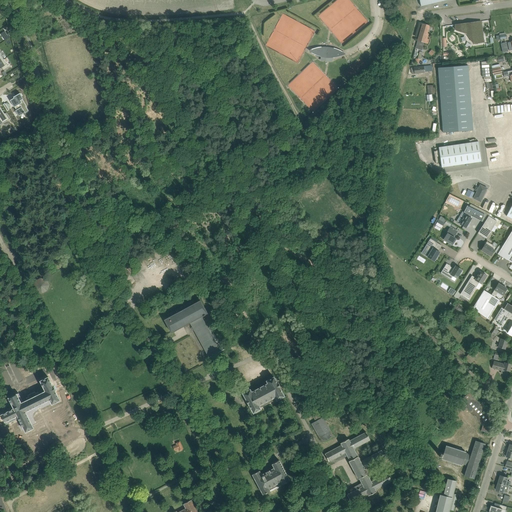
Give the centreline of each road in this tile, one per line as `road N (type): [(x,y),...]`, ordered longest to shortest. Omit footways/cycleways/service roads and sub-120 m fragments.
road 1 (track): [(242,13),(299,121),(368,219),(380,273),(399,303),(508,406)]
road 2 (residential): [(186,387),(121,297),(74,211),(17,0)]
road 3 (unknown): [(359,427),(368,335),(344,300),(342,278),(246,226),(225,225)]
road 4 (residential): [(137,511),(9,260)]
road 5 (residential): [(339,511),(344,497),(267,359),(186,387)]
road 6 (track): [(242,13),(109,18),(67,0)]
road 7 (residential): [(511,3),(418,16),(402,76)]
road 8 (track): [(368,219),(402,76)]
road 9 (residential): [(236,511),(210,425),(186,387)]
